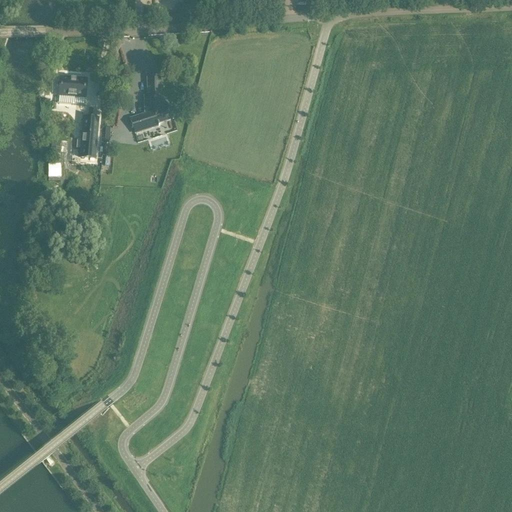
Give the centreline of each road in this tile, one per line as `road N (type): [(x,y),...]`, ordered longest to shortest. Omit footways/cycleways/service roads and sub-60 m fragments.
road 1 (unclassified): [(9,32),(511,8)]
road 2 (unclassified): [(98,511),(0,378)]
